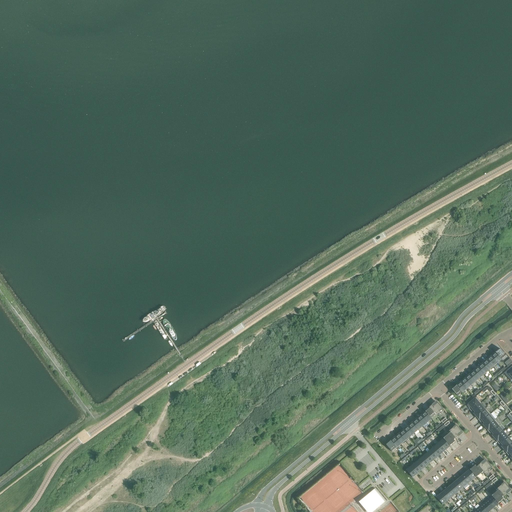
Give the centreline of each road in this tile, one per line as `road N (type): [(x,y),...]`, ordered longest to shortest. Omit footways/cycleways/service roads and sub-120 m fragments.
road 1 (tertiary): [(25,511),(68,450),(305,283),(511,163)]
road 2 (secondary): [(496,286),(266,487),(257,505)]
road 3 (secondary): [(265,507),(275,487),(500,290)]
